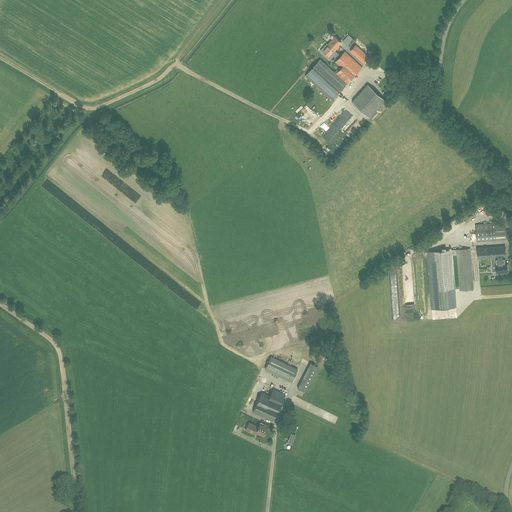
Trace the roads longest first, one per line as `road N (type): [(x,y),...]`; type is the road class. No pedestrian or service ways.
road 1 (track): [(76,511),(59,353),(0,304)]
road 2 (unclassified): [(511,186),(439,116),(441,53),(464,0)]
